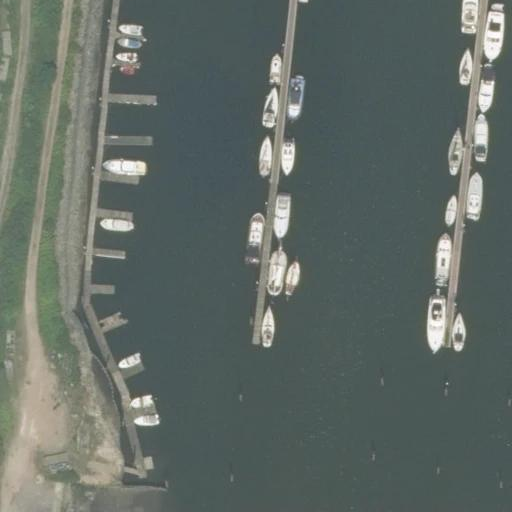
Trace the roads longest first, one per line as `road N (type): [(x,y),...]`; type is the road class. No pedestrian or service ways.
road 1 (track): [(19,511),(40,402),(30,251),(62,0)]
road 2 (track): [(0,151),(15,0)]
